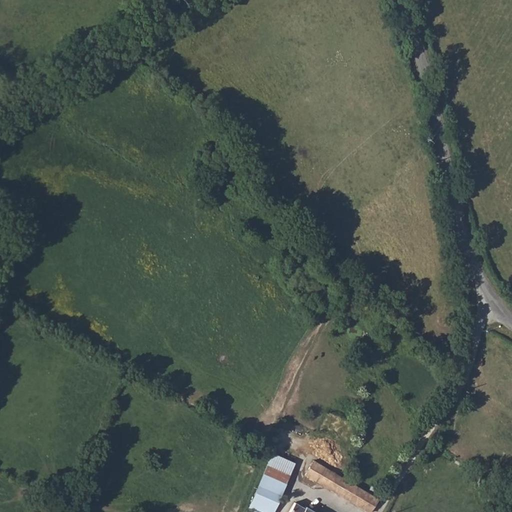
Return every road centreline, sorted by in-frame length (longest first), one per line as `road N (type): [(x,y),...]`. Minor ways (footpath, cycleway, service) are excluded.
road 1 (tertiary): [(485,294),(453,206),(399,0)]
road 2 (residential): [(485,294),(464,381),(379,511)]
road 3 (track): [(188,0),(0,127)]
